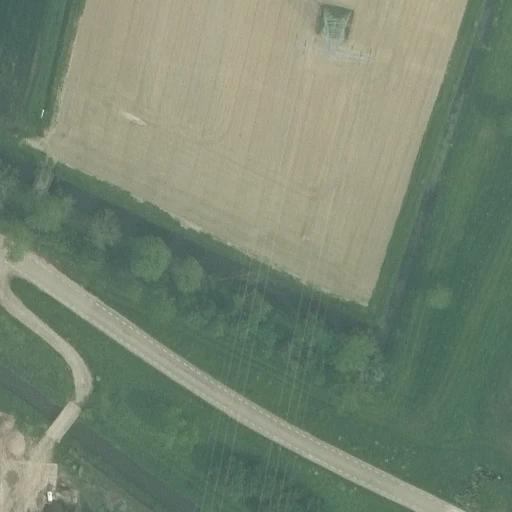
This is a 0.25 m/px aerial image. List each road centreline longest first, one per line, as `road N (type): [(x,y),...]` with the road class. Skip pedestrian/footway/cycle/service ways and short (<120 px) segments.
road 1 (track): [(59,289),(125,298),(443,450),(487,431),(511,391)]
road 2 (unclassified): [(438,511),(241,411),(0,248)]
road 3 (track): [(511,47),(442,239),(390,428)]
road 4 (track): [(4,511),(6,482),(78,403),(82,378),(74,358),(10,301),(0,278)]
road 5 (track): [(395,491),(511,231)]
road 6 (track): [(81,0),(48,169)]
road 7 (track): [(55,0),(27,122),(51,128)]
road 8 (track): [(0,194),(126,252)]
